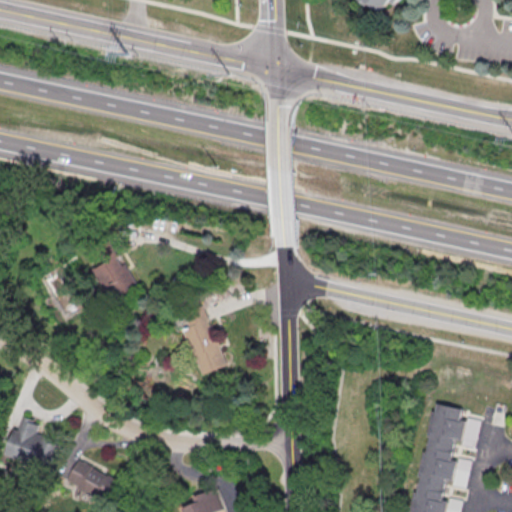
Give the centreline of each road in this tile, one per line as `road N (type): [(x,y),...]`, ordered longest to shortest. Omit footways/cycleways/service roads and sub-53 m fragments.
road 1 (motorway): [(0,143),(511,252)]
road 2 (motorway): [(511,191),(0,82)]
road 3 (residential): [(288,440),(158,440),(95,409),(45,362),(0,340)]
road 4 (tertiary): [(275,66),(0,8)]
road 5 (tertiary): [(511,118),(275,66)]
road 6 (residential): [(511,329),(283,278)]
road 7 (residential): [(291,511),(283,278)]
road 8 (residential): [(281,246),(278,123)]
